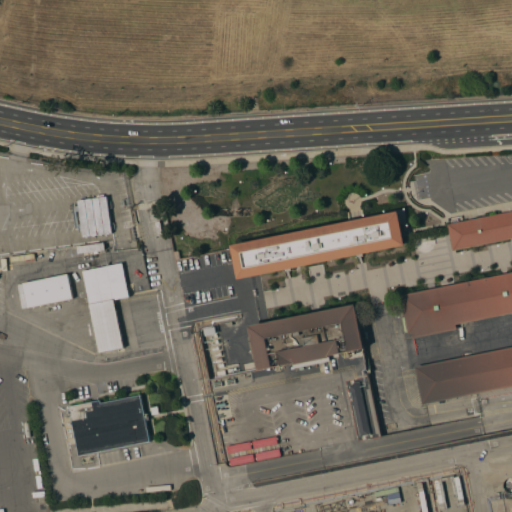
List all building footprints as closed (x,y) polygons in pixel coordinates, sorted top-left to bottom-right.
[(121,175),(121,177),(122,178),(121,179),(120,182),(91,179),(92,171),(121,175)] [(108,196),(112,233),(83,236),(79,200),(108,196)] [(511,210),(511,237),(453,250),(448,224),(511,210)] [(399,211),(406,244),(240,278),(233,245),(399,211)] [(105,242),(106,249),(79,253),(78,246),(105,242)] [(124,347),(100,352),(83,270),(123,262),(130,296),(114,299),(124,347)] [(511,312),(456,324),(457,329),(414,338),(413,333),(409,334),(409,332),(405,333),(402,317),(406,316),(401,295),(511,272),(511,312)] [(23,283),(68,273),(74,298),(28,308),(23,283)] [(357,303),(366,347),(363,348),(381,436),(227,467),(209,380),(258,370),(256,357),(252,358),(248,337),(252,337),(249,325),(357,303)] [(511,346),(511,386),(423,404),(415,366),(511,346)] [(69,406),(101,399),(102,402),(142,394),(151,441),(79,456),(69,406)]
